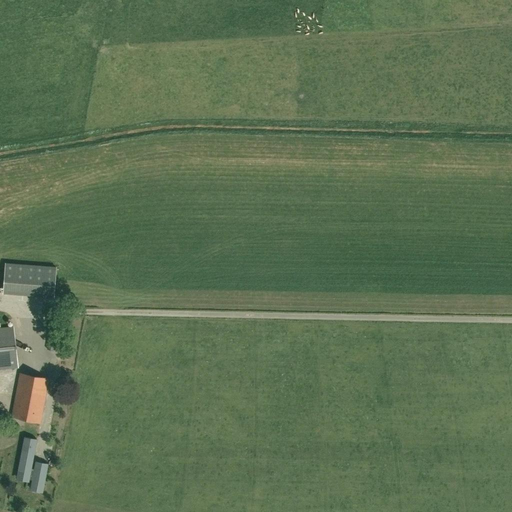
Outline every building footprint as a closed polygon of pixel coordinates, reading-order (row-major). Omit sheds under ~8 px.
[(55,297),(58,267),(7,263),(4,294),(55,297)] [(0,370),(18,368),(13,326),(0,327),(0,370)] [(60,351),(63,328),(51,326),(47,349),(60,351)] [(20,374),(12,417),(40,423),(48,379),(20,374)] [(24,437),(16,476),(44,482),(47,466),(45,465),(46,464),(40,463),(38,470),(31,469),(37,439),(24,437)]
